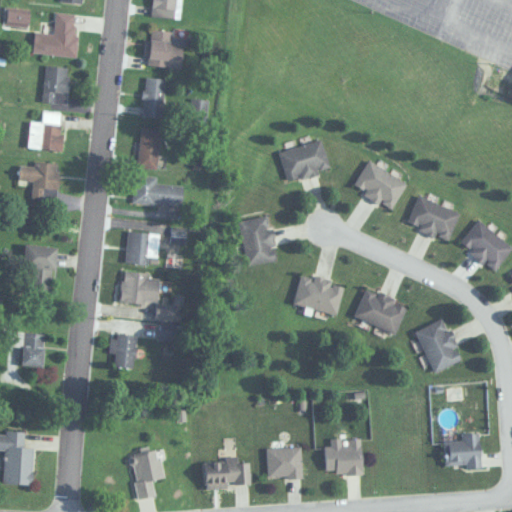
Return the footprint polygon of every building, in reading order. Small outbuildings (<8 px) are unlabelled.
[(178,15),(178,0),(152,0),(152,15),(178,15)] [(4,24),(28,26),(29,10),(6,8),(4,24)] [(75,11),(53,11),(53,31),(32,30),(31,52),(74,54),(75,11)] [(147,63),(181,65),(182,39),(171,38),(171,28),(150,27),(147,63)] [(67,102),(67,64),(41,64),(41,102),(67,102)] [(162,114),(163,76),(142,75),(141,114),(162,114)] [(41,119),(26,119),(26,147),(59,147),(59,110),(41,110),(41,119)] [(160,127),(139,125),(136,165),(156,167),(160,127)] [(278,150),(287,180),(329,168),(320,138),(278,150)] [(351,186),(391,208),(406,181),(366,158),(351,186)] [(58,161),(32,159),(32,163),(18,162),(17,178),(32,179),(31,199),(56,200),(58,161)] [(155,174),(131,173),(130,201),(181,203),(182,183),(155,182),(155,174)] [(417,193),(405,222),(446,239),(459,211),(417,193)] [(238,219),(245,263),(276,258),(268,214),(238,219)] [(511,246),(477,217),(457,241),(492,270),(511,246)] [(124,229),(122,261),(149,263),(149,256),(158,256),(160,231),(124,229)] [(55,244),(25,243),(23,290),(54,291),(55,244)] [(120,299),(156,302),(158,273),(123,270),(120,299)] [(336,312),(343,282),(299,272),(292,302),(336,312)] [(352,315),(394,331),(406,302),(364,286),(352,315)] [(172,305),(155,305),(155,317),(172,317),(172,305)] [(460,359),(443,317),(415,328),(432,370),(460,359)] [(43,330),(14,330),(14,345),(20,345),(20,363),(43,363),(43,330)] [(134,333),(108,333),(108,351),(114,351),(114,365),(134,365),(134,333)] [(32,446),(23,446),(23,430),(0,429),(0,448),(4,449),(3,482),(32,483),(32,446)] [(481,465),(481,432),(461,432),(461,439),(444,440),(445,466),(481,465)] [(362,472),(361,437),(325,438),(325,473),(362,472)] [(301,476),(300,446),(266,446),(266,477),(301,476)] [(162,477),(160,449),(130,452),(134,497),(154,495),(152,478),(162,477)] [(249,484),(249,460),(237,461),(237,457),(204,458),(204,485),(249,484)]
